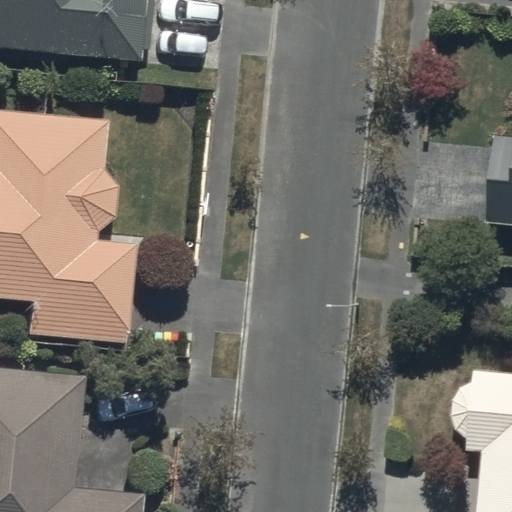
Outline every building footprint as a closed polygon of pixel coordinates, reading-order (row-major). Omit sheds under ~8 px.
[(0,0),(0,43),(131,57),(136,0),(0,0)] [(91,230),(91,224),(109,212),(113,179),(97,161),(101,117),(0,107),(0,294),(29,297),(25,339),(116,348),(126,234),(91,230)] [(511,215),(511,126),(494,125),(486,213),(511,215)] [(511,511),(511,365),(474,361),(473,374),(471,375),(469,376),(468,377),(466,378),(464,379),(463,380),(461,382),(460,383),(459,385),(458,386),(456,388),(455,390),(455,392),(454,394),(453,395),(453,397),(453,399),(453,401),(453,403),(453,405),(453,407),(453,409),(454,411),(454,413),(455,415),(456,417),(457,419),(458,420),(459,422),(461,423),(462,425),(464,426),(465,427),(467,428),(469,429),(467,442),(481,444),(474,511),(511,511)] [(0,511),(135,511),(138,490),(68,484),(79,370),(0,363),(0,511)]
